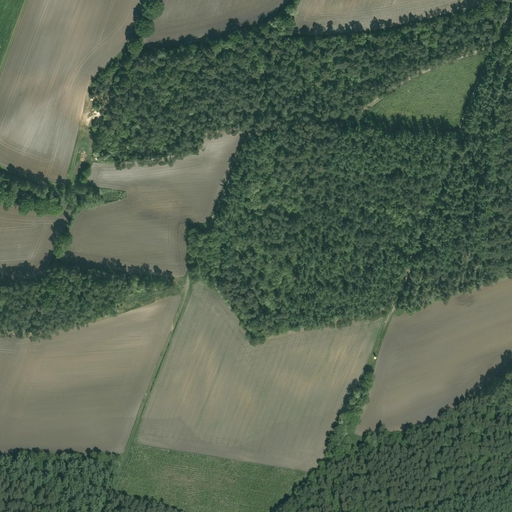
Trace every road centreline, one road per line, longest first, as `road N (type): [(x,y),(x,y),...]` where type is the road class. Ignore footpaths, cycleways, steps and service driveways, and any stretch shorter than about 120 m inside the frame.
road 1 (track): [(305,511),(511,0)]
road 2 (track): [(102,511),(190,268),(257,113)]
road 3 (track): [(213,217),(238,207),(292,134),(352,115),(427,72),(491,49)]
